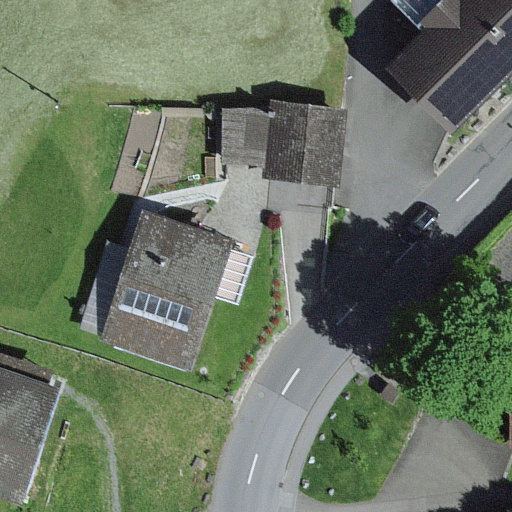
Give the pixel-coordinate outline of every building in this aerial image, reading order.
[(511,0),(457,0),(381,75),(446,142),(511,76),(511,0)] [(358,101),(278,95),(278,102),(273,161),(272,174),(352,180),(358,101)] [(273,161),(278,102),(227,103),(226,159),(273,161)] [(243,229),(149,200),(136,244),(108,334),(108,335),(204,364),(227,289),(247,295),(262,246),(240,240),(243,229)] [(108,334),(136,244),(111,236),(83,327),(108,334)] [(0,355),(0,483),(36,494),(67,392),(72,376),(0,355)]
